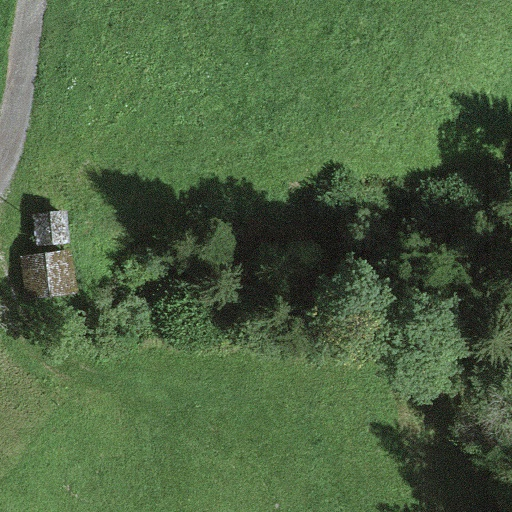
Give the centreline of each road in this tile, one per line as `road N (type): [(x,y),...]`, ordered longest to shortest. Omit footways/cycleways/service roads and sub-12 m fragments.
road 1 (track): [(0,288),(53,354),(79,374),(136,394)]
road 2 (track): [(0,171),(32,0)]
